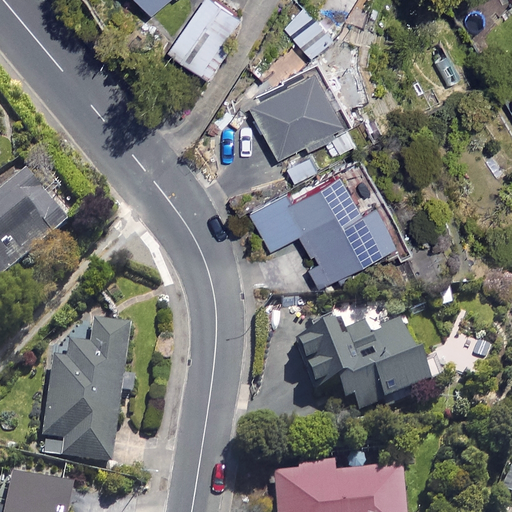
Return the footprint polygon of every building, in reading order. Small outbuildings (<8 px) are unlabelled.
[(145,0),(154,10),(165,0),(145,0)] [(239,14),(220,0),(200,0),(168,46),(208,74),(228,46),(220,41),(239,14)] [(328,29),(312,12),(291,32),(307,49),(328,29)] [(351,114),(321,61),(249,102),(280,155),(351,114)] [(319,281),(390,245),(350,165),(252,214),(270,249),(301,233),(314,258),(308,261),(319,281)] [(0,275),(66,225),(26,174),(0,193),(0,275)] [(424,385),(398,323),(370,335),(366,324),(338,336),(332,321),(293,337),(316,390),(336,382),(350,416),(424,385)] [(131,328),(91,322),(88,347),(68,344),(66,362),(54,361),(40,455),(111,465),(131,328)] [(511,461),(500,490),(511,494),(511,461)] [(335,472),(334,463),(274,468),(277,511),(405,511),(401,466),(335,472)] [(70,511),(75,488),(12,477),(6,511),(0,510),(0,511),(70,511)]
